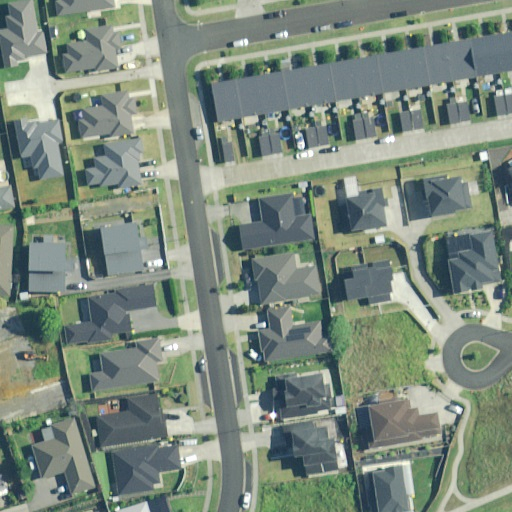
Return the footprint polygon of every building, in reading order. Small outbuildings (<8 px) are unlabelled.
[(0,30),(0,37),(5,67),(17,65),(16,58),(45,52),(41,33),(38,33),(32,0),(9,5),(11,16),(6,17),(9,29),(0,30)] [(57,16),(114,6),(112,0),(61,0),(54,1),(57,16)] [(114,34),(112,25),(86,30),(88,40),(67,44),(68,54),(63,55),(66,72),(97,66),(98,70),(119,66),(116,47),(120,46),(118,34),(114,34)] [(500,74),(511,71),(511,32),(493,35),(500,74)] [(477,78),(500,74),(493,35),(470,39),(477,78)] [(453,82),(477,78),(470,39),(447,44),(453,82)] [(431,86),(453,82),(447,44),(424,47),(431,86)] [(406,90),(431,86),(424,47),(399,52),(406,90)] [(384,94),(406,90),(399,52),(378,56),(384,94)] [(359,98),(384,94),(378,56),(353,60),(359,98)] [(336,102),(359,98),(353,60),(330,64),(336,102)] [(312,107),(336,102),(330,64),(305,68),(312,107)] [(289,111),(312,107),(305,68),(282,72),(289,111)] [(265,115),(289,111),(282,72),(258,76),(265,115)] [(93,75),(72,78),(74,88),(95,85),(93,75)] [(242,119),(265,115),(258,76),(236,80),(242,119)] [(219,123),(242,119),(236,80),(212,84),(219,121),(219,123)] [(78,119),(81,137),(111,131),(112,135),(134,131),(130,112),(136,111),(134,99),(128,100),(127,92),(102,96),(104,107),(85,110),(87,118),(78,119)] [(511,94),(495,98),(498,114),(511,111),(511,94)] [(466,102),(445,106),(448,123),(469,119),(466,102)] [(420,110),(399,114),(402,131),(423,127),(420,110)] [(29,117),(14,120),(21,157),(31,155),(33,169),(39,167),(41,180),(64,176),(58,143),(63,142),(59,120),(30,125),(29,117)] [(372,117),(353,120),(356,139),(375,136),(372,117)] [(326,126),(306,129),(309,148),(330,145),(326,126)] [(279,133),(259,136),(263,155),(282,151),(279,133)] [(142,153),(140,139),(104,145),(106,157),(95,159),(97,168),(85,170),(88,185),(102,182),(103,186),(120,183),(120,187),(142,183),(137,154),(142,153)] [(232,142),(221,144),(224,162),(235,160),(232,142)] [(425,195),(429,217),(475,209),(471,183),(463,185),(462,178),(446,181),(445,173),(416,178),(420,196),(425,195)] [(0,208),(16,206),(12,184),(0,185),(0,208)] [(360,198),(347,199),(351,230),(387,225),(382,190),(359,193),(360,198)] [(239,226),(243,249),(315,239),(311,214),(295,217),(292,196),(260,200),(263,222),(239,226)] [(139,236),(138,223),(103,228),(109,275),(144,271),(141,248),(150,247),(149,235),(139,236)] [(0,295),(12,297),(15,225),(0,224),(0,295)] [(460,259),(449,260),(453,291),(482,287),(481,283),(500,280),(493,233),(471,236),(473,251),(459,252),(460,259)] [(75,256),(67,256),(67,242),(63,242),(63,236),(32,235),(30,289),(66,290),(66,269),(75,269),(75,256)] [(298,253),(254,258),(256,281),(260,281),(263,304),(307,299),(307,296),(322,294),(318,264),(299,267),(298,253)] [(346,283),(348,300),(369,297),(370,304),(390,301),(389,290),(392,290),(388,261),(374,263),(374,268),(354,271),(355,281),(346,283)] [(156,284),(89,294),(93,320),(64,325),(67,345),(113,338),(112,333),(133,329),(129,309),(159,305),(156,284)] [(290,306),(268,309),(271,328),(261,329),(265,360),(335,350),(333,333),(326,334),(323,319),(293,323),(290,306)] [(90,359),(94,391),(158,382),(155,362),(165,361),(161,335),(136,339),(137,347),(101,352),(102,358),(90,359)] [(0,416),(7,414),(0,394),(0,381),(22,373),(14,349),(0,353),(0,416)] [(299,371),(276,374),(283,419),(318,414),(318,411),(333,409),(328,372),(300,376),(299,371)] [(54,398),(69,392),(66,384),(51,390),(54,398)] [(69,392),(54,398),(58,408),(74,401),(69,392)] [(161,415),(158,393),(126,397),(128,409),(97,414),(102,446),(169,435),(166,415),(161,415)] [(407,399),(367,406),(373,442),(441,431),(438,414),(419,417),(418,408),(409,409),(407,399)] [(53,426),(56,438),(48,440),(44,429),(32,433),(36,444),(34,445),(44,479),(67,472),(73,492),(96,485),(76,419),(53,426)] [(312,419),(283,424),(287,448),(298,446),(300,456),(305,455),(309,476),(342,470),(337,437),(331,438),(329,426),(314,429),(312,419)] [(112,450),(116,493),(155,490),(154,483),(161,483),(160,469),(182,467),(180,444),(112,450)] [(402,467),(373,471),(379,511),(403,511),(409,511),(402,467)]
